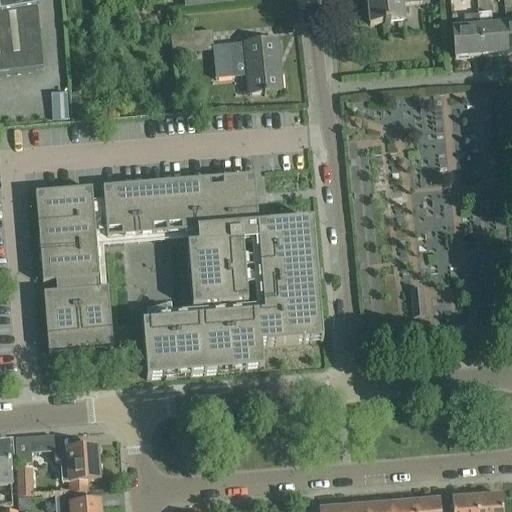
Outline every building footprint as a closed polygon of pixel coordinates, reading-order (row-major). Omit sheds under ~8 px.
[(0,0),(0,73),(43,69),(36,0),(0,0)] [(183,0),(185,10),(233,5),(232,0),(183,0)] [(369,32),(419,27),(415,0),(401,0),(366,3),(369,32)] [(480,29),(482,58),(508,56),(506,27),(492,28),(491,17),(479,19),(480,29)] [(445,40),(443,25),(369,32),(372,63),(384,62),(384,66),(404,64),(404,60),(420,58),(418,42),(445,40)] [(482,58),(480,29),(452,31),(455,60),(482,58)] [(192,35),(170,37),(172,56),(213,52),(216,83),(233,81),(247,79),(249,97),(264,95),(264,97),(268,97),(268,95),(281,94),(279,73),(273,74),(272,61),(278,60),(276,43),(213,48),(212,33),(192,35)] [(102,191),(106,242),(229,232),(225,181),(102,191)] [(41,267),(42,286),(75,283),(75,287),(91,286),(91,282),(99,281),(91,192),(46,196),(47,209),(36,210),(39,243),(44,242),(46,267),(41,267)] [(302,224),(256,227),(263,316),(142,326),(146,382),(165,380),(165,375),(189,372),(190,378),(220,376),(219,370),(244,368),(244,374),(263,372),(261,349),(312,345),(311,332),(322,331),(319,296),(313,297),(311,272),(317,272),(314,236),(303,237),(302,224)] [(229,245),(187,248),(188,267),(194,267),(196,292),(190,292),(192,311),(247,307),(241,236),(228,237),(229,245)] [(108,291),(43,297),(47,349),(112,343),(108,291)] [(413,320),(425,319),(422,292),(411,293),(413,320)] [(53,438),(15,441),(16,447),(17,461),(17,467),(32,466),(31,456),(54,454),(53,438)] [(0,509),(12,508),(9,467),(7,447),(0,447),(0,509)] [(69,485),(70,496),(87,495),(86,484),(98,483),(96,451),(60,454),(62,485),(69,485)] [(32,471),(16,471),(17,500),(33,499),(32,471)] [(476,500),(477,511),(502,511),(501,498),(476,500)] [(477,511),(476,500),(451,502),(451,511),(477,511)] [(415,504),(415,511),(439,511),(439,503),(415,504)]
